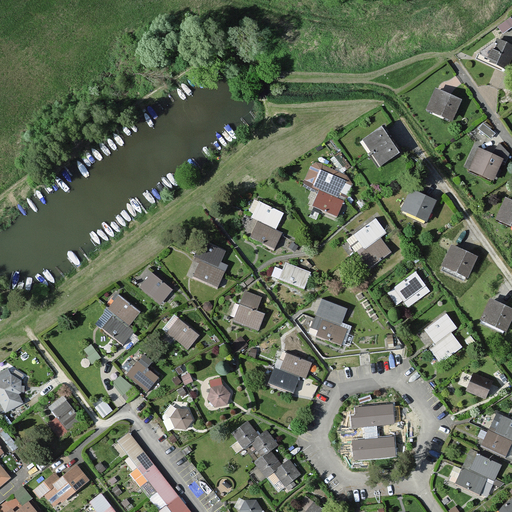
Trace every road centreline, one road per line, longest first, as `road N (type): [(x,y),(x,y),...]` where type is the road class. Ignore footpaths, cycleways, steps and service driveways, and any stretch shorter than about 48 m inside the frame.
road 1 (residential): [(511,278),(401,123)]
road 2 (residential): [(204,511),(126,410)]
road 3 (track): [(102,428),(29,332)]
